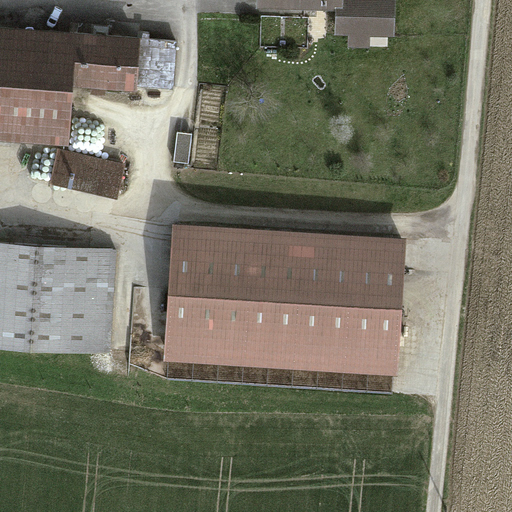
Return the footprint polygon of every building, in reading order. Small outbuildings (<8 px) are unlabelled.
[(339,0),(259,0),(259,10),(340,11),(340,1),(339,0)] [(392,2),(340,1),(340,11),(339,34),(350,35),(350,47),(366,47),(366,35),(391,35),(392,2)] [(0,139),(68,144),(72,89),(135,93),(135,85),(138,40),(0,30),(0,139)] [(138,40),(135,85),(168,87),(171,42),(138,40)] [(177,130),(174,163),(191,164),(195,132),(177,130)] [(60,151),(52,181),(117,198),(125,168),(60,151)] [(412,236),(176,221),(166,378),(402,392),(412,236)] [(114,252),(0,245),(0,348),(109,354),(114,252)]
